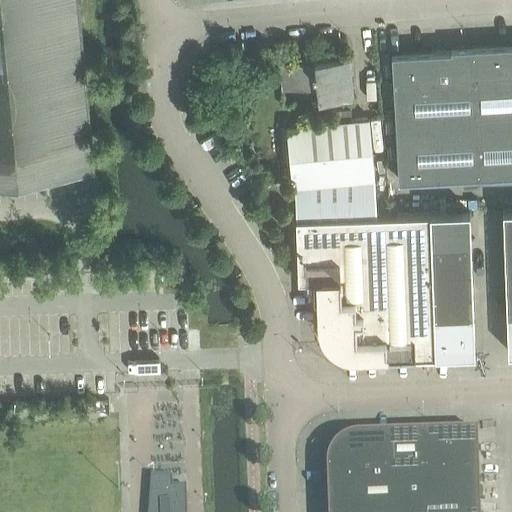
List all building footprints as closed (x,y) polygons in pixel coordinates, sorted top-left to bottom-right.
[(0,0),(0,177),(94,169),(77,0),(0,0)] [(398,180),(511,173),(511,43),(451,47),(451,50),(391,53),(398,180)] [(317,99),(353,95),(349,55),(280,62),(283,89),(316,86),(317,99)] [(235,80),(234,67),(224,68),(225,81),(235,80)] [(368,118),(286,126),(292,184),(294,184),(295,217),(377,214),(374,176),(368,118)] [(508,351),(511,351),(511,208),(502,208),(508,351)] [(377,214),(295,217),(298,279),(313,278),(313,299),(319,299),(319,318),(322,330),(323,331),(330,342),(331,342),(342,349),(343,349),(356,351),(384,350),(384,356),(474,352),(469,210),(429,211),(429,212),(377,214)] [(166,275),(167,288),(179,288),(179,274),(166,275)] [(329,462),(326,475),(327,511),(479,511),(477,437),(357,441),(344,444),(337,450),(333,454),(331,458),(329,462)] [(158,465),(157,475),(182,476),(182,466),(158,465)] [(186,511),(186,489),(172,489),(172,479),(150,478),(147,511),(186,511)]
